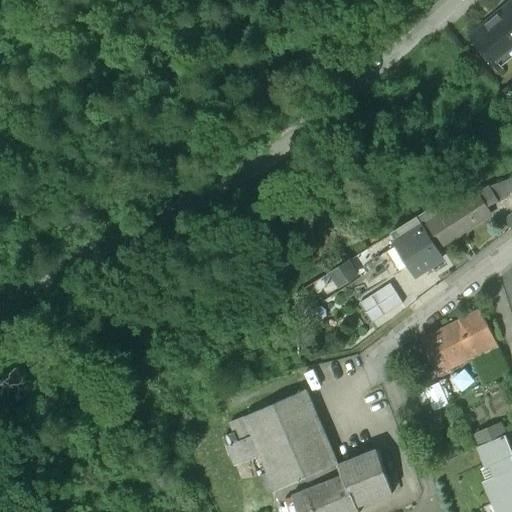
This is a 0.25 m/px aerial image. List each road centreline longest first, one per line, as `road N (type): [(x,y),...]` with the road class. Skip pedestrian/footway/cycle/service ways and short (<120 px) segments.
road 1 (residential): [(0,307),(254,164),(454,0)]
road 2 (residential): [(511,252),(370,363)]
